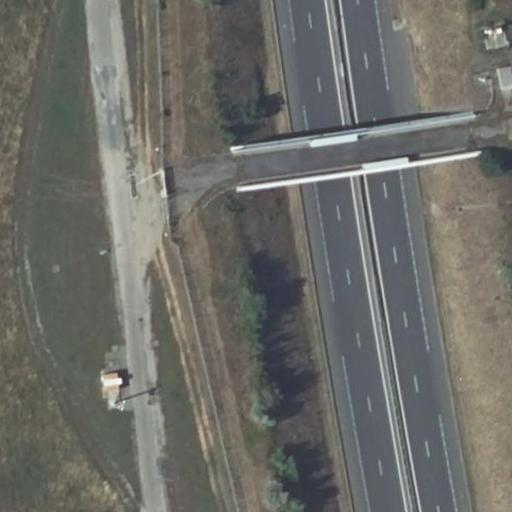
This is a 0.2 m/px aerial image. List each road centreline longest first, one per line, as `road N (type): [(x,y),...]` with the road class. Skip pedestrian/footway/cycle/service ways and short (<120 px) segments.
road 1 (motorway): [(440,511),(358,0)]
road 2 (motorway): [(306,0),(388,511)]
